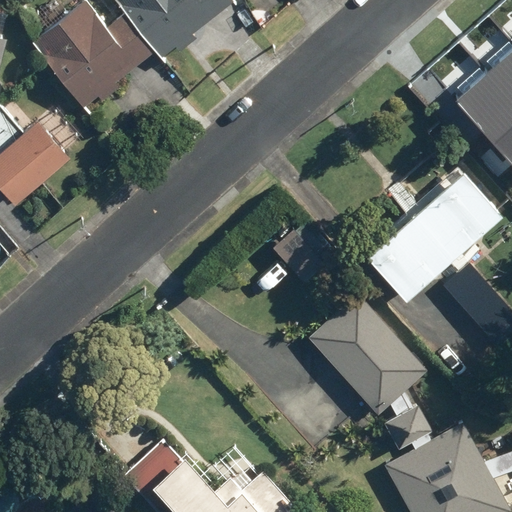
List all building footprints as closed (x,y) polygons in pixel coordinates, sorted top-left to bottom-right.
[(74,0),(26,45),(82,105),(147,45),(117,14),(103,26),(78,0),(74,0)] [(112,0),(164,55),(222,0),(112,0)] [(0,29),(0,78),(10,32),(0,29)] [(511,52),(456,101),(511,163),(511,52)] [(0,152),(0,177),(19,198),(73,148),(41,114),(0,152)] [(458,164),(363,248),(405,295),(500,211),(458,164)] [(273,235),(303,273),(325,255),(294,218),(273,235)] [(511,310),(467,261),(443,283),(498,344),(511,330),(511,310)] [(308,326),(377,405),(428,361),(358,282),(308,326)] [(383,412),(398,437),(432,418),(417,392),(383,412)] [(511,500),(464,411),(384,453),(415,511),(495,511),(511,503),(511,500)] [(209,485),(164,435),(122,471),(158,511),(299,511),(260,468),(237,488),(223,472),(209,485)] [(23,484),(26,487),(29,489),(34,490),(38,489),(42,486),(45,483),(46,479),(46,475),(45,471),(42,467),(39,465),(34,464),(30,464),(27,466),(24,468),(21,472),(21,476),(21,480),(23,484)] [(0,502),(0,503),(4,505),(8,505),(13,504),(17,502),(19,499),(21,495),(21,490),(20,486),(17,483),(13,481),(9,479),(5,480),(1,481),(0,482),(0,502)]
